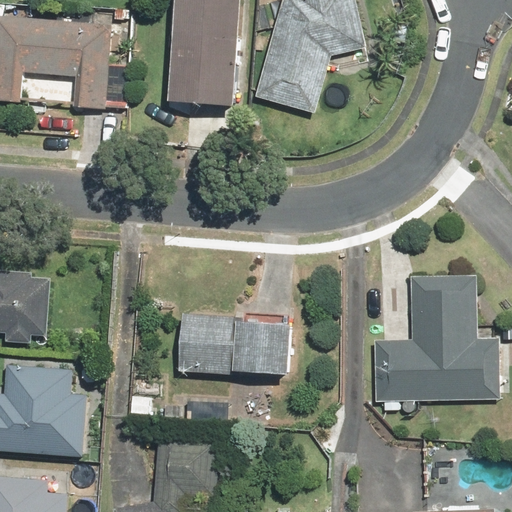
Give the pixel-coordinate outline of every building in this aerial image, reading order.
[(240,0),(175,0),(172,113),(236,115),(240,0)] [(335,56),(367,44),(351,0),(292,0),(259,104),(317,120),(335,56)] [(84,109),(111,111),(115,31),(0,24),(0,104),(26,105),(27,75),(86,78),(84,109)] [(0,339),(51,341),(52,284),(0,282),(0,339)] [(381,343),(381,406),(502,406),(503,343),(481,343),(481,284),(411,284),(410,343),(381,343)] [(181,319),(178,379),(291,383),(293,324),(181,319)] [(0,400),(0,457),(98,462),(101,371),(9,366),(8,401),(0,400)] [(188,401),(187,419),(227,421),(228,403),(188,401)] [(152,507),(129,511),(217,511),(221,439),(156,436),(152,507)] [(0,487),(0,511),(72,511),(74,492),(0,487)]
